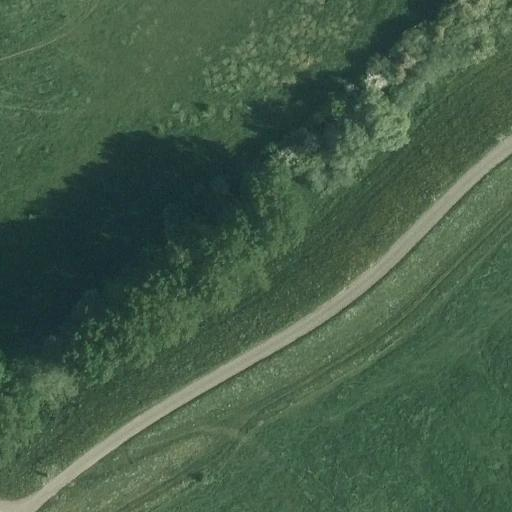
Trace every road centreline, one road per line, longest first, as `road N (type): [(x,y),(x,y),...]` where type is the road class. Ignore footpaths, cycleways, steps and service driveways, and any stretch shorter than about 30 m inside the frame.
road 1 (unclassified): [(24,511),(143,420),(348,295),(511,143)]
road 2 (track): [(79,467),(105,469),(189,431),(243,441)]
